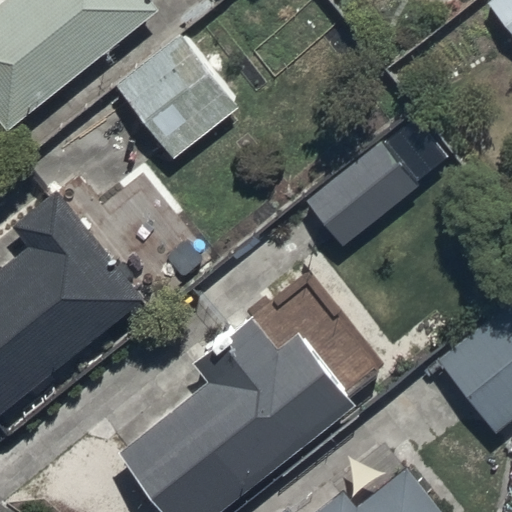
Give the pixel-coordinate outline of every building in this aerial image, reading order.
[(0,11),(0,129),(7,139),(158,17),(144,0),(14,0),(0,12),(0,11)] [(511,37),(511,0),(492,0),(486,5),(511,37)] [(180,155),(242,106),(184,32),(121,81),(180,155)] [(425,190),(386,141),(312,200),(351,249),(425,190)] [(0,420),(149,302),(62,193),(16,229),(30,247),(0,271),(0,420)] [(497,439),(511,426),(511,298),(434,364),(497,439)] [(157,511),(227,511),(355,411),(299,339),(281,353),(252,316),(191,364),(209,387),(116,460),(157,511)] [(439,511),(407,471),(358,510),(344,493),(321,511),(289,511),(439,511)]
